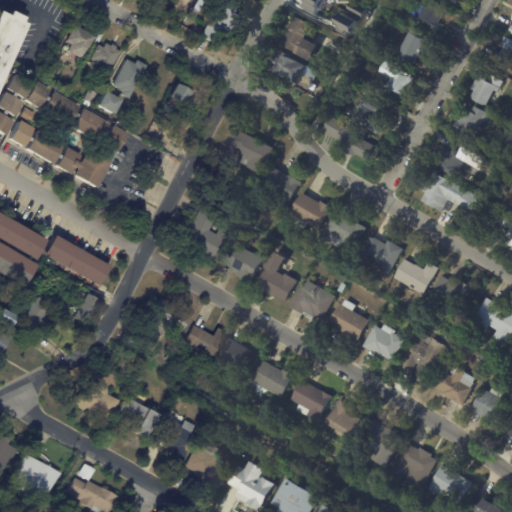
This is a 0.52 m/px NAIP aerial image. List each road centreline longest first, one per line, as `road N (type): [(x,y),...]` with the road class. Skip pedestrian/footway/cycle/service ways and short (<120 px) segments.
road 1 (residential): [(0,171),(427,414),(511,474)]
road 2 (residential): [(276,0),(104,332),(69,362),(0,398)]
road 3 (residential): [(98,0),(262,95),(339,174),(511,272)]
road 4 (residential): [(0,395),(206,511)]
road 5 (residential): [(488,0),(381,198)]
